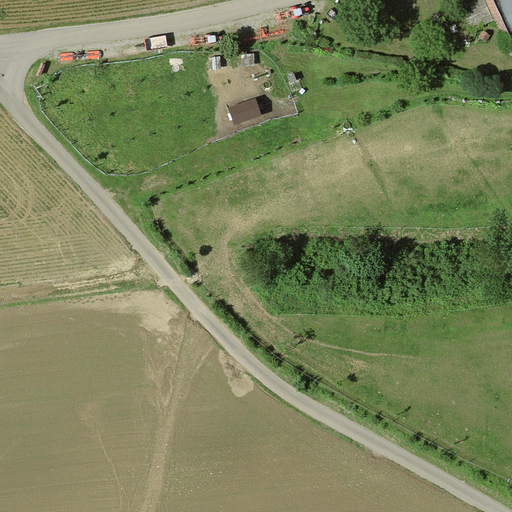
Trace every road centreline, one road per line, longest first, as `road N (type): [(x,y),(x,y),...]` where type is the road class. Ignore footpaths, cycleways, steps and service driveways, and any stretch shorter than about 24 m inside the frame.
road 1 (unclassified): [(0,89),(274,380),(501,511)]
road 2 (track): [(284,0),(63,37),(0,64)]
road 3 (track): [(159,266),(127,279),(0,294)]
